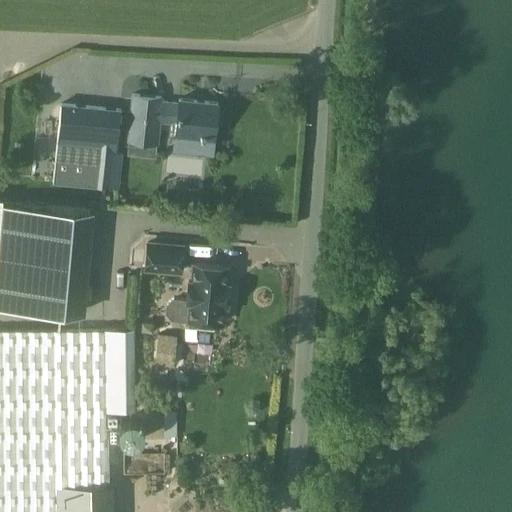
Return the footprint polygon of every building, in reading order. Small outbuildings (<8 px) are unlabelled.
[(121,109),(119,126),(130,128),(128,140),(157,143),(159,120),(177,122),(175,134),(198,136),(198,132),(214,134),(218,102),(180,98),(180,101),(161,99),(161,96),(133,93),(132,110),(121,109)] [(113,187),(119,126),(121,109),(121,108),(61,101),(56,146),(53,182),(87,186),(87,185),(92,185),(113,187)] [(0,304),(80,312),(89,209),(2,201),(3,197),(0,196),(0,304)] [(183,245),(147,242),(145,268),(181,271),(183,245)] [(229,284),(226,284),(227,266),(194,263),(192,281),(188,280),(187,299),(173,298),(167,303),(167,311),(171,317),(188,319),(198,320),(197,325),(213,326),(213,321),(222,322),(224,304),(227,305),(229,284)] [(113,511),(113,484),(107,484),(106,409),(132,409),(131,328),(0,328),(0,511),(113,511)] [(152,361),(171,362),(172,332),(153,332),(152,361)]
